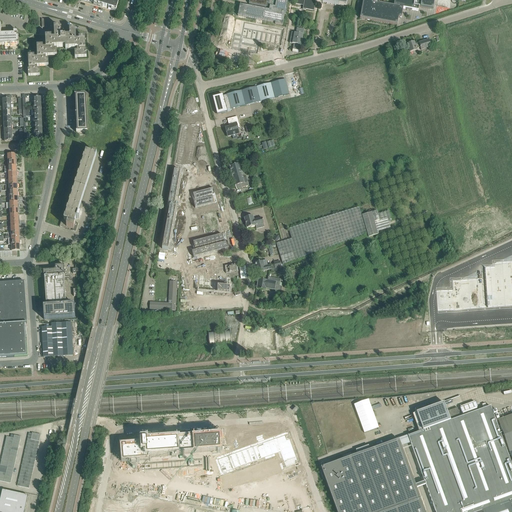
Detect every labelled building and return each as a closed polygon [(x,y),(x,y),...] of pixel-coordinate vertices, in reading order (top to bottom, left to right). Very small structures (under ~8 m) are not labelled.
[(116,11),(119,1),(117,0),(100,0),(98,6),(116,11)] [(237,21),(231,47),(256,52),(258,41),(279,45),(282,30),(261,25),(262,20),(275,23),(275,24),(282,25),(285,12),(286,13),(288,1),(287,0),(249,0),(249,4),(249,7),(240,5),(238,16),(257,19),(256,24),(237,21)] [(295,0),(295,4),(296,4),(303,5),(302,9),(306,10),(306,9),(314,10),(314,11),(316,1),(322,3),(323,3),(339,6),(346,7),(347,0),(295,0)] [(363,0),(360,18),(397,25),(398,18),(401,19),(403,8),(418,11),(419,7),(433,10),(434,0),(363,0)] [(75,29),(69,29),(69,28),(66,28),(66,26),(60,26),(60,24),(54,25),(54,23),(48,23),(48,21),(42,21),(42,19),(41,19),(42,28),(48,27),(48,29),(51,29),(51,37),(45,37),(46,48),(43,49),(43,46),(37,46),(37,58),(34,58),(34,56),(28,56),(29,70),(28,70),(28,76),(40,75),(39,69),(37,69),(37,66),(48,66),(48,60),(46,60),(45,57),(57,57),(57,50),(54,50),(54,48),(65,47),(65,49),(77,49),(77,52),(74,52),(74,58),(86,57),(86,51),(85,51),(85,37),(78,38),(79,40),(76,40),(75,29)] [(0,44),(19,44),(18,31),(13,31),(13,34),(1,34),(1,23),(0,22),(0,44)] [(290,43),(294,44),(301,45),(304,29),(297,28),(296,33),(292,33),(290,43)] [(223,95),(212,97),(216,109),(217,114),(222,112),(222,113),(227,112),(227,110),(231,109),(235,108),(274,98),(289,94),(285,80),(271,83),(227,95),(225,95),(223,96),(223,95)] [(85,95),(74,96),(75,114),(86,114),(85,95)] [(11,101),(11,99),(11,96),(6,96),(6,99),(3,99),(3,105),(11,105),(11,101)] [(87,132),(86,114),(75,114),(76,133),(77,133),(82,132),(87,132)] [(230,127),(225,128),(227,137),(239,134),(238,128),(240,128),(237,117),(227,119),(229,125),(230,125),(230,127)] [(73,223),(95,155),(92,154),(86,152),(64,220),(62,219),(60,227),(66,229),(66,227),(73,229),(72,230),(75,231),(77,224),(73,223)] [(239,164),(230,166),(236,189),(245,187),(245,186),(248,185),(246,177),(243,178),(239,164)] [(170,206),(162,249),(168,250),(176,207),(174,207),(180,171),(174,170),(168,206),(170,206)] [(213,189),(193,194),(194,200),(215,195),(213,189)] [(212,197),(194,202),(195,208),(217,203),(216,202),(215,202),(213,197),(212,197)] [(207,223),(205,224),(207,232),(218,230),(215,221),(218,220),(216,212),(205,215),(207,223)] [(253,216),(244,218),(246,228),(260,225),(261,228),(264,227),(263,224),(262,218),(254,220),(253,216)] [(223,241),(222,236),(225,235),(225,234),(193,242),(195,248),(223,241)] [(227,242),(192,251),(193,257),(228,248),(227,242)] [(266,260),(255,263),(257,273),(271,269),(270,265),(268,266),(266,260)] [(65,276),(64,270),(64,265),(55,266),(55,270),(43,271),(43,277),(44,277),(46,306),(43,306),(44,319),(48,319),(75,318),(75,315),(74,306),(75,306),(75,304),(69,304),(66,305),(64,276),(65,276)] [(236,265),(225,266),(226,273),(233,273),(233,272),(236,271),(236,269),(237,269),(236,265)] [(201,276),(201,277),(203,277),(202,282),(227,284),(227,279),(230,279),(230,278),(201,276)] [(258,279),(256,289),(266,291),(266,289),(278,291),(280,279),(268,277),(267,280),(258,279)] [(24,281),(0,282),(0,324),(27,323),(24,281)] [(150,302),(150,309),(175,311),(177,282),(170,282),(168,303),(150,302)] [(199,284),(199,290),(229,293),(230,286),(199,284)] [(25,324),(27,324),(27,323),(0,324),(0,358),(28,356),(25,324)] [(51,327),(42,327),(43,357),(73,356),(71,323),(51,324),(51,327)] [(230,331),(208,332),(209,344),(231,343),(230,331)] [(463,414),(477,408),(474,402),(460,407),(463,414)] [(423,431),(408,436),(435,511),(511,511),(511,509),(509,501),(511,500),(511,466),(490,406),(450,421),(444,403),(427,409),(425,405),(415,409),(423,431)] [(457,408),(448,411),(451,419),(460,416),(457,408)] [(511,414),(498,420),(511,460),(511,414)] [(231,455),(218,459),(222,473),(280,452),(285,465),(283,466),(284,468),(298,463),(288,434),(275,439),(276,440),(257,447),(257,445),(252,447),(253,449),(231,456),(231,455)] [(134,442),(122,443),(123,460),(148,458),(148,455),(168,454),(168,453),(171,453),(172,453),(175,452),(175,453),(178,453),(178,452),(181,452),(181,453),(184,452),(187,451),(187,452),(190,452),(190,451),(193,451),(193,452),(196,452),(196,450),(199,450),(199,451),(202,451),(202,449),(205,449),(205,451),(208,451),(208,449),(211,449),(211,450),(214,450),(214,448),(217,448),(217,450),(220,450),(219,442),(222,442),(221,435),(218,435),(218,437),(146,443),(146,439),(134,440),(134,442)] [(357,454),(321,468),(337,511),(336,511),(424,511),(399,439),(370,450),(368,446),(356,450),(357,454)] [(2,490),(0,500),(0,511),(24,511),(28,496),(2,490)]
